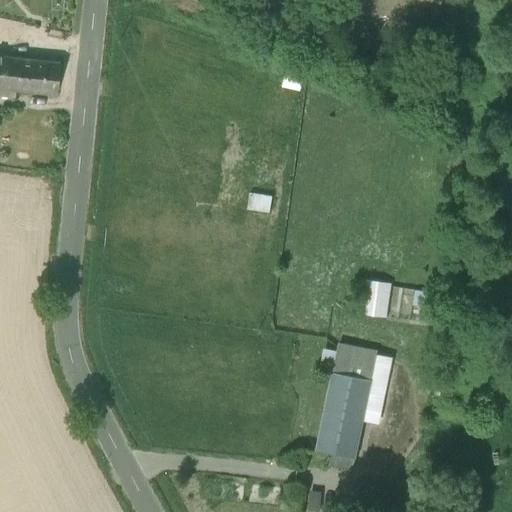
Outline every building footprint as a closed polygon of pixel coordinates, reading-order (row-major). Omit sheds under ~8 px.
[(19,59),(0,57),(0,89),(16,91),(19,59)] [(59,64),(19,59),(16,91),(55,95),(59,64)] [(253,193),(250,208),(272,212),(275,197),(253,193)] [(390,288),(366,286),(362,319),(386,322),(390,288)] [(377,354),(338,346),(332,371),(371,380),(377,354)] [(371,380),(332,371),(316,448),(331,451),(355,456),(371,380)] [(355,456),(331,451),(328,464),(352,468),(355,456)]
